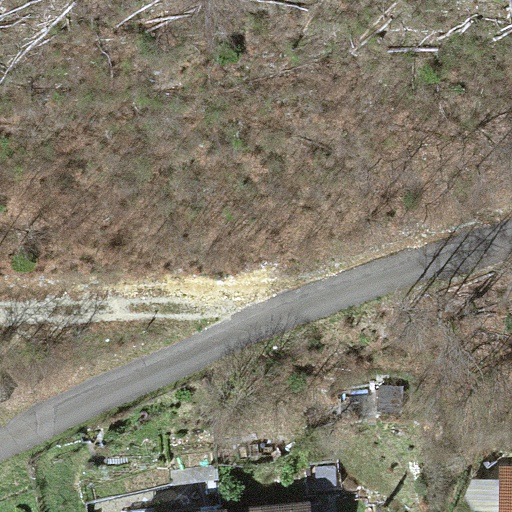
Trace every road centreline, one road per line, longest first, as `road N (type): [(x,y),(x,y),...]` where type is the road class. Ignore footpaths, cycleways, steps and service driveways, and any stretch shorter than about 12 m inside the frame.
road 1 (unclassified): [(511,234),(293,307),(0,444)]
road 2 (track): [(0,310),(213,307),(253,326)]
